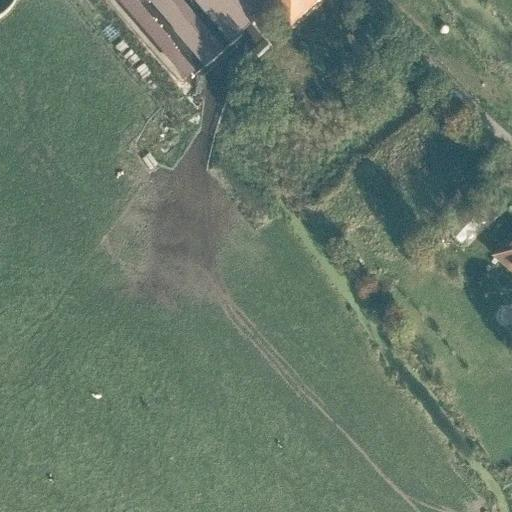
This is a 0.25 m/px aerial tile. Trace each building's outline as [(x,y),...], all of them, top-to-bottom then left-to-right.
[(7,0),(0,0),(0,16),(9,16),(7,0)] [(166,0),(185,20),(207,0),(166,0)] [(226,0),(238,15),(252,10),(263,0),(226,0)] [(275,36),(316,0),(263,0),(252,10),(275,36)] [(511,238),(489,265),(511,285),(511,238)]
